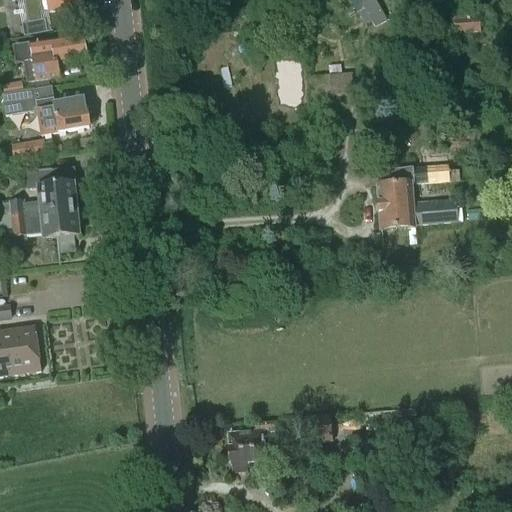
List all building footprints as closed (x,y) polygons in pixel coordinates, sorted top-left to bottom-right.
[(80,0),(16,0),(18,5),(27,4),(31,25),(22,26),(25,39),(48,35),(45,22),(41,23),(40,16),(82,9),(80,0)] [(478,11),(469,12),(469,17),(453,19),(455,35),(480,33),(478,11)] [(402,46),(401,33),(393,33),(393,46),(402,46)] [(83,39),(14,50),(16,66),(25,64),(29,84),(58,79),(57,68),(87,64),(83,39)] [(322,76),(321,95),(335,95),(336,77),(322,76)] [(83,102),(54,107),(51,89),(1,98),(5,119),(36,114),(40,138),(88,130),(92,125),(93,125),(91,116),(89,115),(88,110),(84,111),(83,102)] [(39,144),(12,144),(12,156),(39,156),(39,144)] [(422,160),(422,163),(422,170),(410,171),(411,187),(411,188),(450,184),(448,158),(422,160)] [(410,171),(387,173),(388,189),(377,190),(380,233),(415,230),(415,229),(458,225),(456,200),(413,204),(411,188),(411,187),(410,171)] [(37,192),(39,205),(23,207),(23,203),(0,205),(0,211),(1,220),(76,212),(73,187),(53,189),(51,172),(27,174),(29,192),(37,192)] [(74,239),(79,238),(76,212),(1,220),(0,220),(0,235),(0,240),(42,236),(43,242),(56,241),(58,256),(75,254),(74,239)] [(0,322),(10,321),(8,308),(0,309),(0,322)] [(0,379),(41,374),(34,330),(0,335),(0,379)] [(256,426),(256,433),(279,431),(280,440),(331,436),(329,420),(256,426)] [(263,434),(227,437),(228,454),(226,456),(226,462),(229,464),(230,468),(231,468),(232,476),(247,475),(246,467),(266,465),(263,434)]
